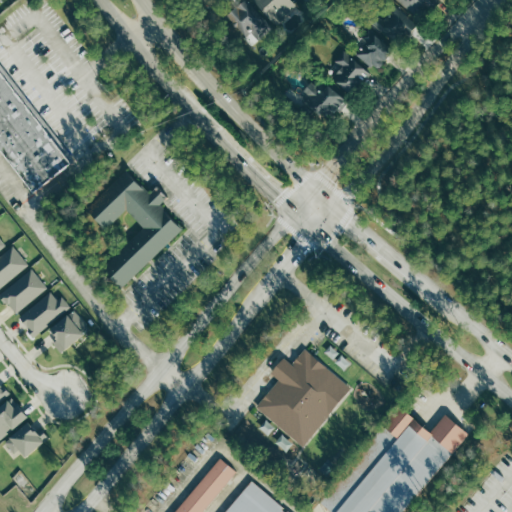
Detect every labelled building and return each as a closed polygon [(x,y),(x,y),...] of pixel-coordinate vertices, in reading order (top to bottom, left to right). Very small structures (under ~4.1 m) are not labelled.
[(253,32),(256,38),(267,32),(249,0),(247,0),(228,10),(242,38),(253,32)] [(296,8),(289,0),(255,0),(272,24),(296,8)] [(398,0),(413,14),(424,3),(432,10),(440,1),(438,0),(398,0)] [(378,13),(371,20),(393,44),(415,24),(396,3),(380,17),(378,13)] [(368,73),(347,50),(335,60),(341,67),(331,76),(346,93),(368,73)] [(0,66),(73,161),(34,191),(0,146),(0,66)] [(298,95),(326,120),(345,99),(328,83),(322,90),(311,81),(298,95)] [(123,284),(103,263),(143,225),(125,206),(104,226),(85,206),(126,167),(149,191),(157,183),(167,194),(159,201),(183,227),(123,284)] [(0,289),(29,264),(12,245),(0,255),(0,289)] [(0,295),(15,314),(47,288),(31,268),(0,293),(0,295)] [(57,299),(50,291),(18,319),(34,336),(69,305),(61,296),(57,299)] [(89,329),(75,310),(46,331),(60,350),(89,329)] [(255,405),(301,445),(350,387),(304,348),(289,365),(282,359),(270,373),(277,379),(255,405)] [(0,437),(28,416),(11,394),(9,395),(0,383),(0,437)] [(317,503),(328,511),(403,511),(468,435),(445,415),(430,432),(397,405),(317,503)] [(47,436),(38,426),(34,431),(25,421),(7,439),(25,457),(47,436)] [(173,511),(201,511),(236,472),(219,458),(173,511)] [(222,511),(250,480),(287,511),(222,511)]
